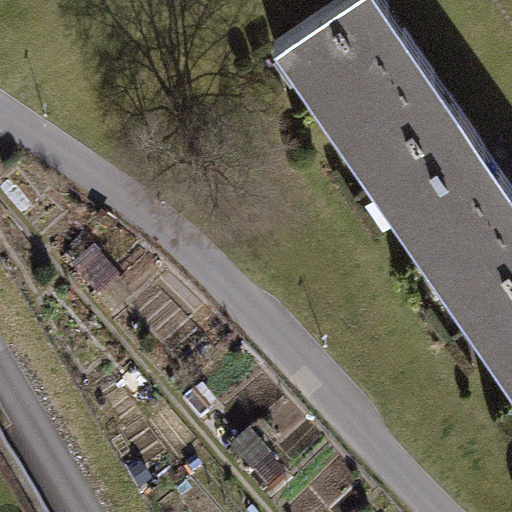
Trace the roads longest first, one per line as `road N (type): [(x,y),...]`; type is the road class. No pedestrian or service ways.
road 1 (residential): [(0,116),(196,249),(444,511)]
road 2 (residential): [(0,363),(85,511)]
